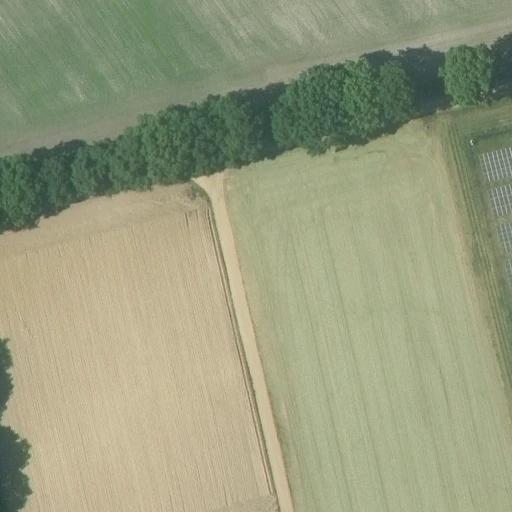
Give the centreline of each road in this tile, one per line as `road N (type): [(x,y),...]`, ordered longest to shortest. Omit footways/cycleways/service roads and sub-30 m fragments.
road 1 (track): [(203,162),(286,511)]
road 2 (track): [(203,162),(511,88)]
road 3 (track): [(0,214),(203,162)]
